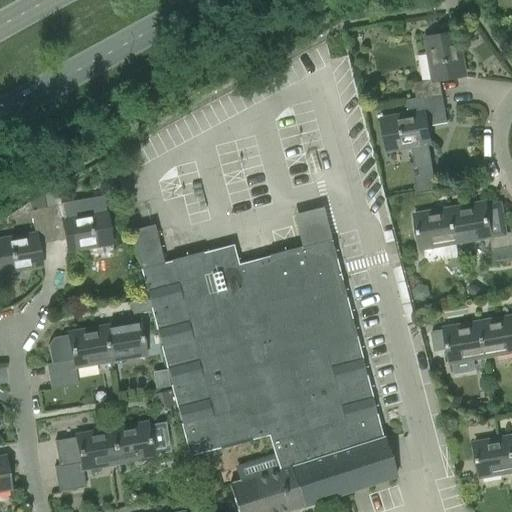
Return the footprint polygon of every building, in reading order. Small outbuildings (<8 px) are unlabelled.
[(433,81),(413,84),(415,99),(442,95),(439,80),(464,76),(457,33),(425,38),(433,81)] [(406,116),(381,120),(386,151),(413,147),(416,163),(413,164),(416,183),(434,180),(428,144),(430,144),(427,127),(447,123),(442,95),(415,99),(404,101),(406,116)] [(59,191),(43,194),(46,208),(61,206),(61,205),(59,194),(59,191)] [(43,194),(29,203),(30,205),(31,211),(46,208),(43,194)] [(61,206),(46,208),(52,242),(65,240),(67,251),(111,244),(106,212),(105,213),(102,198),(61,205),(61,206)] [(489,237),(491,249),(511,245),(511,232),(504,234),(499,205),(485,207),(485,203),(449,209),(455,243),(489,237)] [(52,242),(46,208),(31,211),(35,235),(0,240),(0,272),(41,266),(37,245),(52,242)] [(437,246),(455,243),(449,209),(414,215),(419,249),(437,246)] [(237,244),(202,253),(202,254),(171,262),(171,261),(163,263),(154,227),(131,233),(146,291),(148,290),(153,307),(150,308),(156,330),(159,329),(163,346),(160,347),(166,368),(168,368),(173,384),(170,385),(176,407),(179,406),(183,423),(180,424),(189,456),(268,436),(275,458),(297,451),(301,463),(312,459),(310,454),(315,452),(317,458),(383,436),(382,435),(381,435),(375,414),(373,414),(369,398),(371,397),(365,375),(363,376),(358,359),(361,358),(355,337),(353,337),(349,322),(351,321),(345,298),(342,299),(338,282),(341,281),(335,259),(333,260),(328,243),(331,243),(330,240),(300,248),(301,251),(269,259),(269,256),(242,263),(237,244)] [(458,256),(455,243),(437,246),(439,260),(458,256)] [(511,245),(491,249),(493,261),(511,257),(511,245)] [(479,281),(470,283),(468,291),(474,298),(482,296),(485,287),(479,281)] [(143,302),(130,304),(132,315),(144,312),(143,302)] [(511,351),(511,317),(479,323),(485,356),(511,351)] [(139,321),(103,328),(109,361),(144,355),(139,321)] [(449,362),(485,356),(479,323),(443,329),(443,331),(431,333),(434,353),(447,351),(449,362)] [(103,328),(68,334),(68,336),(53,339),(47,346),(51,365),(46,366),(48,378),(74,373),(74,368),(109,361),(103,328)] [(77,386),(74,373),(48,378),(50,390),(77,386)] [(169,391),(152,396),(155,410),(173,405),(169,391)] [(448,407),(444,416),(459,424),(464,415),(448,407)] [(146,424),(111,430),(117,463),(152,457),(152,456),(169,452),(164,423),(147,426),(146,424)] [(76,437),(76,438),(54,442),(57,457),(59,467),(54,468),(56,480),(83,475),(82,470),(117,463),(116,457),(111,430),(76,437)] [(396,475),(383,436),(317,458),(315,452),(310,454),(312,459),(301,463),(305,475),(312,473),(321,499),(330,497),(396,475)] [(479,478),(511,471),(511,456),(509,438),(473,444),(479,478)] [(275,458),(278,469),(228,485),(237,511),(282,511),(321,499),(312,473),(305,475),(301,463),(297,451),(275,458)] [(0,491),(9,490),(3,459),(0,459),(0,491)] [(85,488),(83,475),(56,480),(58,493),(85,488)]
